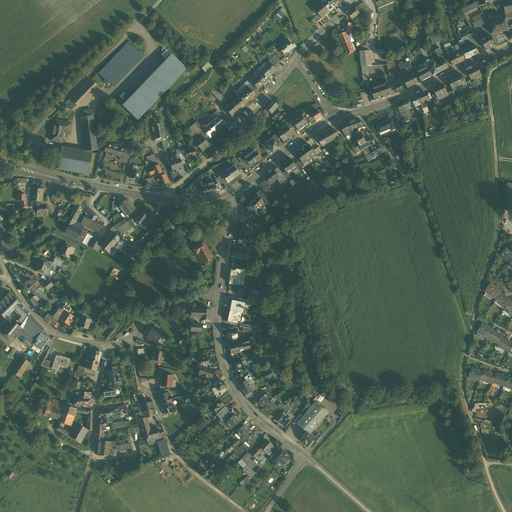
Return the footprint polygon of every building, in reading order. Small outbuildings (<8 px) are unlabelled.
[(325,0),(326,2),(323,4),(330,12),(336,7),(336,6),(337,5),(336,3),(333,0),(332,0),(331,0),(325,0)] [(381,0),(375,3),(378,9),(386,6),(383,0),(381,0)] [(511,4),(511,0),(509,1),(503,2),(505,10),(505,14),(506,15),(511,16),(511,17),(511,12),(511,4)] [(363,11),(368,16),(372,13),(364,2),(359,6),(363,11)] [(461,10),(464,15),(479,7),(477,2),(461,10)] [(322,19),(330,12),(323,4),(315,10),(315,11),(316,10),(318,13),(318,14),(322,19)] [(352,20),(361,13),(363,11),(359,6),(348,15),(352,20)] [(284,16),(280,12),(274,17),(279,22),(284,16)] [(473,24),(475,29),(488,22),(483,13),(472,19),(474,23),(473,24)] [(313,18),(317,22),(322,19),(318,14),(313,18)] [(506,18),(503,19),(495,20),(489,21),(490,25),(491,30),(492,34),(507,32),(509,31),(508,29),(507,20),(506,18)] [(337,30),(347,55),(353,52),(348,40),(349,40),(346,34),(352,34),(352,24),(343,24),(343,29),(337,30)] [(430,38),(432,44),(443,39),(442,33),(430,38)] [(474,34),(471,36),(475,46),(477,49),(480,47),(474,34)] [(464,44),(469,49),(475,46),(471,36),(462,40),(464,43),(464,44)] [(481,42),(486,51),(496,46),(490,36),(485,38),(486,40),(481,42)] [(281,47),(288,41),(285,38),(278,44),(281,47)] [(283,52),(286,56),(295,48),(288,40),(288,41),(281,47),(279,49),(282,53),(283,52)] [(99,74),(112,86),(141,56),(128,43),(99,74)] [(475,46),(469,49),(463,51),(467,59),(473,56),(479,54),(477,49),(475,46)] [(445,49),(450,59),(455,56),(454,53),(452,51),(451,47),(445,49)] [(435,51),(441,62),(445,61),(446,60),(440,48),(435,51)] [(427,64),(426,62),(424,57),(420,50),(413,53),(415,56),(414,56),(415,57),(419,55),(423,64),(424,65),(425,65),(427,64)] [(370,51),(366,51),(360,52),(362,67),(368,66),(372,66),(370,51)] [(464,61),(461,54),(455,56),(459,63),(464,61)] [(275,55),(270,59),(276,65),(281,61),(275,55)] [(459,63),(455,56),(450,59),(453,66),(459,63)] [(124,107),(137,120),(183,72),(186,69),(173,57),(124,107)] [(274,67),(276,65),(270,59),(268,62),(269,64),(270,63),(274,67)] [(434,76),(440,72),(436,65),(435,63),(432,65),(429,60),(426,62),(427,64),(429,67),(434,76)] [(441,62),(436,65),(440,72),(449,68),(445,61),(441,62)] [(212,67),(208,62),(201,69),(206,73),(212,67)] [(399,65),(401,71),(412,68),(410,62),(399,65)] [(269,64),(268,65),(265,68),(271,75),(276,70),(274,67),(270,63),(269,64)] [(415,69),(421,82),(434,76),(429,67),(426,69),(420,71),(419,68),(416,69),(415,69)] [(473,70),(476,77),(479,85),(482,84),(480,76),(482,75),(479,69),(478,67),(473,70)] [(266,79),(271,75),(265,68),(260,72),(266,79)] [(476,86),(479,85),(476,77),(473,70),(467,73),(471,80),(473,79),(476,86)] [(268,81),(266,79),(260,72),(259,71),(255,76),(263,85),(268,81)] [(404,81),(407,88),(417,84),(414,75),(404,80),(404,81)] [(462,75),(455,79),(459,86),(462,85),(463,87),(467,85),(466,83),(465,83),(462,75)] [(258,89),(263,85),(255,76),(249,80),(252,83),(257,89),(258,89)] [(70,99),(76,106),(96,85),(90,78),(70,99)] [(455,88),(459,86),(455,79),(449,82),(452,89),(453,91),(454,92),(454,91),(456,90),(455,88)] [(246,85),(248,83),(247,82),(247,81),(239,87),(240,88),(241,90),(246,86),(246,85)] [(392,83),(397,94),(404,90),(401,84),(396,86),(395,82),(392,83)] [(252,93),(255,91),(250,85),(248,83),(246,85),(246,86),(252,93)] [(371,90),(375,101),(382,99),(385,98),(392,96),(388,84),(383,86),(383,87),(377,89),(376,88),(371,90)] [(436,94),(438,98),(447,94),(448,94),(448,93),(443,84),(433,89),(436,94)] [(246,86),(241,90),(250,100),(255,95),(252,93),(246,86)] [(245,104),(250,100),(241,90),(237,94),(239,97),(245,104)] [(423,94),(417,96),(423,109),(427,108),(428,107),(426,102),(423,95),(423,94)] [(432,96),(433,100),(434,103),(435,106),(435,107),(441,104),(439,100),(438,98),(436,94),(432,96)] [(423,111),(423,109),(417,96),(411,98),(415,107),(418,106),(420,111),(420,112),(422,111),(423,111)] [(246,105),(245,104),(239,97),(235,100),(236,101),(232,105),(231,104),(225,109),(232,117),(232,118),(232,117),(238,112),(238,113),(240,111),(240,110),(246,105)] [(65,104),(72,110),(76,106),(70,99),(65,104)] [(408,100),(402,102),(405,110),(408,119),(412,118),(409,109),(408,110),(408,109),(409,108),(410,108),(408,100)] [(265,109),(271,114),(278,106),(272,101),(265,109)] [(399,112),(400,112),(405,110),(402,102),(397,104),(399,112)] [(301,110),(304,114),(306,116),(310,113),(309,110),(320,106),(318,103),(301,110)] [(222,111),(229,119),(232,117),(225,109),(224,109),(222,111)] [(408,119),(405,110),(400,112),(403,121),(408,119)] [(312,115),(316,121),(322,117),(317,111),(312,115)] [(213,121),(218,116),(220,115),(217,112),(210,117),(213,121)] [(81,117),(82,124),(94,123),(93,116),(84,117),(81,117)] [(218,116),(213,121),(210,123),(217,131),(225,125),(222,121),(218,116)] [(302,116),(298,119),(304,127),(306,126),(308,124),(305,120),(302,116)] [(302,129),(304,127),(298,119),(298,118),(293,122),(292,123),(296,127),(299,131),(302,129)] [(151,126),(153,133),(161,131),(162,133),(165,133),(162,119),(156,121),(153,123),(154,125),(151,126)] [(340,127),(346,137),(351,134),(349,131),(362,126),(361,123),(360,121),(359,121),(359,119),(345,124),(340,127)] [(376,126),(379,133),(390,129),(391,131),(396,129),(393,123),(392,119),(376,126)] [(51,141),(61,143),(63,133),(64,130),(70,132),(72,124),(55,120),(51,141)] [(213,134),(217,131),(210,123),(207,120),(205,122),(208,125),(203,129),(206,133),(210,138),(214,134),(213,134)] [(194,137),(197,141),(197,140),(201,137),(204,135),(206,133),(203,129),(196,122),(189,128),(196,136),(194,137)] [(97,150),(94,123),(82,124),(86,152),(97,150)] [(282,130),(283,131),(288,139),(294,135),(291,131),(291,130),(291,131),(290,129),(288,127),(287,127),(282,130)] [(187,130),(191,139),(194,137),(196,136),(189,128),(187,130)] [(318,139),(322,147),(339,137),(334,129),(318,139)] [(166,139),(165,133),(162,133),(161,131),(153,133),(154,140),(161,138),(162,142),(163,150),(168,148),(167,140),(166,139)] [(284,142),(288,139),(283,131),(278,134),(281,138),(284,142)] [(356,138),(359,146),(366,142),(362,135),(356,138)] [(199,147),(202,152),(209,146),(207,143),(201,137),(197,140),(199,143),(198,144),(200,146),(199,147)] [(270,150),(273,153),(280,148),(276,142),(275,141),(273,138),(272,139),(270,141),(271,142),(267,145),(268,146),(269,148),(270,150)] [(368,141),(366,142),(359,146),(362,150),(365,148),(370,146),(374,144),(372,140),(368,142),(368,141)] [(137,148),(139,153),(147,149),(144,143),(137,148)] [(113,157),(116,158),(118,148),(119,145),(114,144),(114,145),(106,144),(104,151),(106,151),(106,153),(105,157),(108,158),(108,159),(112,160),(113,157)] [(310,145),(305,148),(312,158),(317,155),(314,150),(310,145)] [(187,159),(187,160),(196,157),(193,147),(191,148),(190,147),(189,147),(188,146),(183,148),(184,149),(186,156),(187,159)] [(366,157),(368,161),(385,151),(382,147),(369,155),(366,157)] [(121,148),(118,148),(116,158),(115,161),(120,162),(120,161),(123,162),(122,163),(126,164),(128,158),(129,158),(131,150),(125,148),(124,151),(120,150),(121,148)] [(308,161),(312,158),(305,148),(301,152),(308,161)] [(88,175),(92,151),(97,151),(97,150),(86,152),(83,152),(83,151),(76,150),(76,151),(76,152),(72,152),(72,151),(61,149),(58,169),(88,175)] [(323,153),(322,151),(319,153),(316,149),(314,150),(317,155),(318,157),(323,153)] [(256,152),(251,156),(255,162),(260,159),(261,159),(256,152)] [(303,164),(308,161),(301,152),(296,155),(301,161),(303,164)] [(148,164),(150,163),(157,161),(154,154),(146,158),(148,164)] [(170,163),(173,173),(174,173),(177,172),(178,172),(177,170),(182,169),(181,166),(180,162),(177,155),(174,156),(176,161),(175,161),(175,160),(170,162),(170,163)] [(250,166),(255,162),(251,156),(246,160),(245,160),(250,167),(250,166)] [(355,161),(358,167),(369,162),(368,161),(366,157),(363,158),(361,159),(360,159),(358,160),(357,159),(355,161)] [(291,159),(286,162),(293,172),(298,168),(295,164),(291,159)] [(393,162),(390,161),(384,164),(386,169),(394,165),(393,162)] [(288,175),(293,172),(286,162),(281,166),(285,171),(288,175)] [(298,168),(300,171),(303,169),(298,162),(295,164),(298,168)] [(152,168),(152,169),(154,174),(155,175),(158,174),(162,173),(159,165),(152,168)] [(234,167),(228,171),(223,176),(228,183),(234,178),(239,174),(234,167)] [(266,179),(271,184),(277,179),(280,184),(286,179),(278,168),(266,178),(266,179)] [(130,178),(137,180),(138,178),(139,175),(139,172),(132,170),(130,177),(130,178)] [(282,173),(289,182),(292,180),(288,175),(285,171),(282,173)] [(159,182),(161,186),(168,183),(165,175),(164,175),(159,178),(156,178),(158,183),(159,182)] [(259,185),(264,189),(264,190),(268,187),(271,184),(266,179),(259,185)] [(202,188),(204,196),(210,195),(216,193),(217,193),(216,191),(215,186),(215,185),(208,187),(202,188)] [(58,199),(62,200),(65,189),(63,189),(58,188),(58,187),(56,192),(55,196),(56,196),(58,197),(58,199)] [(34,203),(36,203),(36,202),(41,202),(42,202),(42,200),(43,190),(41,189),(31,189),(30,201),(33,202),(34,203)] [(67,190),(65,189),(62,200),(66,201),(67,199),(70,200),(72,192),(72,191),(72,192),(67,191),(67,190)] [(255,197),(256,198),(264,205),(269,200),(266,197),(261,192),(260,191),(257,194),(258,194),(256,197),(255,196),(255,197)] [(25,210),(28,208),(27,206),(26,204),(27,204),(26,195),(17,195),(17,201),(21,201),(21,206),(13,211),(13,217),(20,212),(25,210)] [(265,206),(264,205),(256,198),(247,208),(255,215),(256,215),(259,211),(260,212),(261,211),(261,210),(265,206)] [(112,203),(113,211),(115,209),(117,207),(120,204),(116,199),(112,203)] [(125,216),(135,209),(127,199),(120,204),(117,207),(121,211),(122,213),(125,216)] [(82,209),(83,210),(87,207),(86,206),(78,201),(67,223),(71,225),(73,226),(75,221),(82,209)] [(85,227),(90,229),(97,216),(89,209),(86,213),(90,216),(84,226),(85,227)] [(137,216),(146,222),(147,222),(148,219),(150,217),(149,217),(141,211),(137,216)] [(81,224),(84,226),(90,216),(86,213),(81,224)] [(260,218),(256,215),(255,215),(251,220),(255,223),(260,218)] [(104,223),(97,216),(90,229),(98,234),(104,223)] [(143,227),(146,222),(137,216),(134,220),(136,222),(135,223),(137,224),(138,223),(143,227)] [(255,223),(261,228),(265,223),(266,222),(260,218),(255,223)] [(114,228),(116,230),(125,224),(128,222),(126,219),(114,228)] [(82,231),(83,231),(85,227),(84,226),(81,224),(75,221),(73,226),(82,231)] [(272,229),(274,230),(277,228),(267,221),(266,222),(265,223),(270,227),(272,229)] [(120,230),(118,232),(121,234),(121,235),(126,231),(132,228),(131,227),(128,222),(125,224),(127,227),(123,230),(124,230),(121,232),(120,230)] [(261,228),(266,231),(270,227),(265,223),(261,228)] [(65,233),(77,240),(82,231),(73,226),(71,225),(65,233)] [(247,242),(250,243),(251,236),(254,233),(250,230),(245,226),(244,225),(240,230),(238,240),(247,242)] [(112,232),(118,237),(121,234),(118,232),(116,230),(114,228),(113,227),(110,231),(112,232)] [(83,231),(82,231),(77,240),(87,246),(92,237),(88,235),(82,231),(83,231)] [(112,232),(106,239),(114,247),(121,240),(118,237),(112,232)] [(1,241),(5,252),(11,250),(6,239),(1,241)] [(109,253),(114,247),(106,239),(105,239),(100,245),(109,253)] [(124,243),(122,241),(121,240),(114,247),(117,250),(124,243)] [(90,247),(95,250),(98,245),(99,244),(93,241),(90,247)] [(196,255),(203,265),(208,262),(206,260),(209,258),(211,260),(214,258),(213,256),(207,247),(203,242),(193,250),(196,255)] [(59,254),(68,258),(70,254),(72,255),(74,249),(72,249),(64,245),(63,245),(59,254)] [(114,247),(109,253),(112,257),(118,251),(117,250),(114,247)] [(233,253),(237,253),(237,257),(242,258),(245,258),(246,255),(247,255),(248,249),(234,247),(233,253)] [(505,261),(509,264),(511,260),(511,252),(507,248),(501,255),(506,260),(505,261)] [(232,261),(231,267),(240,266),(242,258),(237,257),(236,260),(232,259),(232,261)] [(41,259),(38,265),(49,270),(51,266),(52,264),(41,259)] [(54,264),(60,267),(62,263),(58,261),(58,260),(55,259),(54,261),(55,262),(54,264)] [(47,276),(49,270),(38,265),(36,271),(47,276)] [(229,288),(235,289),(238,289),(239,285),(243,285),(245,275),(240,275),(240,270),(237,270),(237,269),(236,269),(236,270),(235,270),(235,271),(231,270),(231,271),(230,274),(229,282),(229,288)] [(41,284),(42,285),(46,283),(43,280),(43,281),(42,282),(40,280),(40,279),(34,275),(32,277),(39,283),(41,284)] [(29,289),(36,281),(32,278),(30,280),(29,279),(24,285),(29,289)] [(47,291),(53,286),(49,280),(46,283),(42,285),(44,287),(47,291)] [(36,281),(29,289),(41,299),(42,297),(45,295),(41,291),(39,289),(42,286),(36,281)] [(487,292),(492,284),(491,283),(484,292),(486,293),(487,292)] [(492,297),(496,300),(501,293),(502,291),(499,289),(492,284),(487,292),(493,296),(492,297)] [(45,295),(42,297),(47,302),(48,301),(51,298),(48,293),(47,293),(43,288),(41,291),(45,295)] [(508,298),(501,293),(496,300),(496,301),(502,305),(501,306),(505,309),(510,302),(511,300),(508,298)] [(0,303),(0,313),(5,318),(7,316),(14,309),(16,307),(19,304),(10,294),(0,303)] [(42,297),(41,299),(38,303),(42,307),(44,304),(47,302),(42,297)] [(232,301),(229,311),(241,314),(244,314),(245,314),(243,313),(243,310),(245,310),(244,310),(244,309),(245,303),(232,301)] [(16,307),(21,313),(25,310),(19,304),(16,307)] [(16,307),(14,309),(22,317),(18,323),(19,324),(25,317),(24,316),(21,313),(16,307)] [(37,311),(42,316),(46,312),(41,307),(37,311)] [(44,320),(53,326),(57,321),(56,321),(63,312),(57,307),(57,308),(50,316),(48,314),(44,320)] [(201,320),(211,321),(211,310),(202,310),(192,309),(192,313),(191,317),(201,318),(201,320)] [(227,322),(237,324),(238,321),(240,322),(241,314),(229,311),(227,322)] [(60,320),(69,326),(75,317),(68,313),(65,312),(60,320)] [(12,333),(15,335),(17,337),(23,342),(30,335),(22,329),(26,324),(35,329),(38,323),(28,313),(24,316),(25,317),(19,324),(18,325),(19,326),(12,333)] [(8,339),(10,341),(12,338),(15,335),(12,333),(19,326),(18,325),(10,318),(7,320),(9,322),(1,333),(4,336),(5,335),(8,338),(8,339)] [(79,327),(88,330),(90,320),(85,319),(82,318),(80,323),(79,327)] [(44,329),(38,323),(35,329),(26,324),(22,329),(30,335),(23,342),(30,348),(33,345),(41,333),(44,329)] [(488,339),(488,338),(493,330),(489,328),(490,328),(482,324),(478,332),(484,335),(483,337),(488,339)] [(154,331),(157,333),(160,329),(155,325),(152,329),(154,331)] [(227,330),(227,338),(232,338),(237,338),(240,338),(240,333),(237,333),(236,330),(227,330)] [(494,343),(498,345),(503,337),(503,336),(500,334),(493,330),(488,338),(495,341),(494,343)] [(152,340),(156,344),(161,338),(156,334),(157,333),(154,331),(154,332),(153,333),(151,331),(150,332),(146,337),(149,340),(152,341),(152,340)] [(49,338),(41,333),(33,345),(40,350),(41,351),(45,344),(49,339),(50,338),(49,337),(49,338)] [(249,342),(250,347),(257,345),(255,337),(248,338),(249,342)] [(508,353),(509,351),(511,344),(511,342),(510,341),(503,337),(498,345),(504,349),(503,350),(504,350),(508,353)] [(249,342),(242,343),(243,348),(241,348),(242,351),(244,350),(250,349),(250,347),(249,342)] [(240,352),(242,351),(241,348),(243,348),(242,343),(229,346),(231,354),(234,353),(236,353),(240,352)] [(33,345),(30,348),(38,354),(40,350),(33,345)] [(91,356),(90,360),(99,362),(101,353),(96,352),(92,351),(91,351),(91,355),(90,356),(91,356)] [(151,360),(156,361),(164,363),(165,357),(166,354),(153,351),(152,355),(151,360)] [(151,360),(152,355),(149,355),(148,362),(156,364),(156,361),(151,360)] [(56,370),(57,371),(58,366),(67,369),(70,360),(63,357),(62,358),(56,356),(52,369),(56,370)] [(207,358),(199,360),(200,364),(202,366),(204,367),(209,365),(207,358)] [(13,373),(19,378),(30,363),(23,359),(21,362),(13,373)] [(236,370),(243,367),(243,366),(241,363),(239,359),(233,363),(236,370)] [(41,366),(50,369),(53,363),(44,360),(41,366)] [(98,366),(99,362),(90,360),(89,360),(87,369),(96,371),(97,366),(98,366)] [(243,367),(244,370),(245,370),(252,366),(254,365),(252,362),(247,365),(243,367)] [(270,368),(272,373),(280,369),(277,364),(270,368)] [(114,383),(114,385),(119,384),(118,382),(122,382),(119,374),(118,374),(117,367),(111,368),(110,371),(108,372),(109,384),(114,383)] [(480,381),(481,379),(483,372),(480,371),(472,368),(469,377),(476,379),(475,381),(480,383),(480,381)] [(207,377),(212,378),(213,373),(211,372),(206,371),(205,370),(200,369),(199,375),(203,376),(207,378),(207,377)] [(265,377),(267,381),(280,374),(277,370),(272,373),(265,377)] [(492,383),(493,382),(495,375),(492,373),(484,371),(483,372),(481,379),(487,382),(487,383),(492,385),(492,383)] [(503,389),(504,386),(507,377),(504,376),(496,373),(495,375),(493,382),(499,384),(499,385),(503,387),(503,389)] [(169,387),(171,387),(172,380),(173,381),(173,377),(171,377),(163,376),(162,386),(169,387)] [(239,385),(242,390),(253,384),(250,379),(250,378),(245,381),(239,385)] [(71,388),(79,390),(81,383),(73,381),(71,388)] [(219,392),(220,391),(225,388),(226,387),(223,382),(221,383),(220,384),(218,385),(216,386),(216,387),(219,392)] [(253,384),(242,390),(245,396),(250,393),(252,396),(255,394),(253,391),(257,389),(253,384)] [(103,391),(104,398),(116,396),(115,391),(115,389),(103,391)] [(216,398),(222,395),(220,391),(219,392),(220,393),(221,395),(217,397),(216,395),(216,394),(213,389),(212,390),(216,398)] [(159,396),(161,403),(171,400),(169,393),(163,395),(159,396)] [(74,407),(83,408),(83,407),(83,399),(84,395),(82,395),(82,396),(75,396),(75,398),(74,407)] [(258,403),(264,409),(271,402),(271,401),(267,398),(267,399),(263,397),(258,403)] [(83,399),(83,407),(84,407),(92,408),(93,400),(91,399),(83,399)] [(173,406),(171,400),(161,403),(163,410),(167,408),(173,406)] [(40,414),(59,420),(64,406),(52,403),(48,402),(47,406),(43,405),(40,414)] [(140,407),(142,413),(154,409),(153,402),(140,405),(140,407)] [(277,407),(271,402),(264,409),(271,415),(274,411),(277,407)] [(219,421),(226,415),(228,413),(226,411),(227,410),(225,407),(224,408),(223,407),(225,406),(222,403),(219,405),(218,404),(216,406),(217,407),(213,412),(220,420),(219,421)] [(278,414),(283,409),(284,407),(280,403),(277,407),(274,411),(278,414)] [(316,403),(304,417),(298,423),(297,424),(307,432),(310,435),(318,425),(319,426),(318,425),(328,414),(316,403)] [(167,408),(169,414),(177,411),(175,405),(173,406),(167,408)] [(65,406),(64,406),(59,420),(58,423),(61,423),(69,426),(74,412),(75,409),(73,408),(65,406)] [(156,416),(154,409),(142,413),(143,419),(146,418),(156,416)] [(98,412),(99,419),(110,417),(110,413),(109,410),(98,412)] [(149,445),(157,443),(165,441),(167,440),(164,432),(159,434),(158,429),(150,431),(146,418),(143,419),(142,413),(139,413),(136,414),(138,420),(142,432),(146,441),(149,445)] [(277,420),(286,427),(292,420),(286,415),(284,413),(277,420)] [(219,421),(222,424),(225,421),(227,422),(230,419),(226,415),(219,421)] [(230,419),(227,422),(225,424),(228,427),(229,425),(232,428),(240,421),(234,415),(230,419)] [(295,421),(298,423),(304,417),(301,415),(295,421)] [(112,416),(110,417),(99,419),(100,425),(97,425),(97,431),(101,431),(101,427),(105,427),(104,423),(108,423),(108,424),(113,423),(112,416)] [(77,442),(80,444),(88,431),(88,430),(86,429),(81,426),(77,424),(75,423),(75,424),(76,425),(70,437),(73,439),(78,441),(77,442)] [(236,434),(240,438),(248,430),(244,426),(240,429),(236,434)] [(56,430),(69,437),(70,433),(59,428),(57,427),(56,430)] [(232,433),(234,436),(236,434),(240,429),(238,427),(232,433)] [(245,442),(245,441),(252,434),(248,430),(240,438),(245,442)] [(304,444),(308,447),(314,441),(314,440),(309,436),(310,435),(307,432),(300,440),(304,444)] [(253,433),(252,434),(245,441),(250,445),(254,441),(257,438),(253,433)] [(42,440),(48,444),(52,438),(46,434),(42,440)] [(314,441),(316,443),(322,437),(319,434),(315,439),(314,440),(314,441)] [(97,456),(109,457),(113,456),(113,453),(110,452),(110,448),(116,447),(117,447),(116,442),(111,442),(103,441),(99,441),(97,456)] [(168,454),(165,441),(157,443),(161,456),(168,454)] [(247,447),(250,450),(257,443),(254,441),(250,445),(247,447)] [(261,455),(259,453),(262,450),(264,452),(266,453),(269,449),(270,450),(273,447),(266,441),(263,445),(262,444),(251,455),(262,465),(267,460),(261,455)] [(118,447),(119,452),(131,449),(130,444),(125,445),(126,445),(118,447)] [(147,453),(148,456),(152,455),(151,451),(148,447),(146,447),(146,445),(139,446),(141,455),(147,453)] [(272,455),(277,459),(282,453),(278,450),(272,455)] [(282,462),(284,464),(286,464),(289,460),(290,460),(290,456),(288,456),(286,455),(284,454),(285,453),(283,451),(282,453),(277,459),(276,460),(279,463),(282,462)] [(244,469),(247,466),(241,460),(237,463),(243,470),(244,469)] [(248,476),(250,478),(254,473),(247,466),(244,469),(243,470),(242,471),(248,476)]
